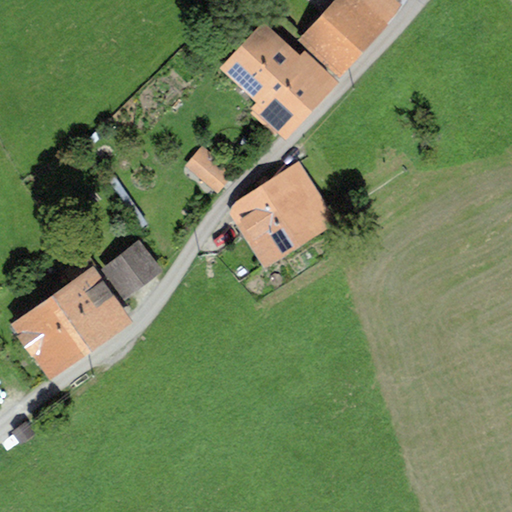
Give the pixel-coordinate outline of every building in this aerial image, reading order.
[(392,10),(380,0),(346,0),(310,40),(339,67),(392,10)] [(262,31),(229,66),(264,98),(255,107),(257,109),(254,112),(276,132),(279,129),(281,130),(329,78),(304,54),(296,63),(262,31)] [(235,173),(202,144),(184,165),(218,194),(235,173)] [(328,216),(296,165),(269,182),(266,178),(260,182),(263,186),(236,203),(268,254),(328,216)] [(140,280),(157,266),(142,246),(125,260),(140,280)] [(75,281),(53,296),(86,342),(125,315),(86,259),(68,271),(75,281)] [(123,293),(140,280),(125,260),(107,273),(123,293)] [(53,296),(15,322),(17,324),(12,327),(15,331),(20,328),(48,369),(86,342),(53,296)] [(22,441),(32,433),(26,424),(15,432),(22,441)]
